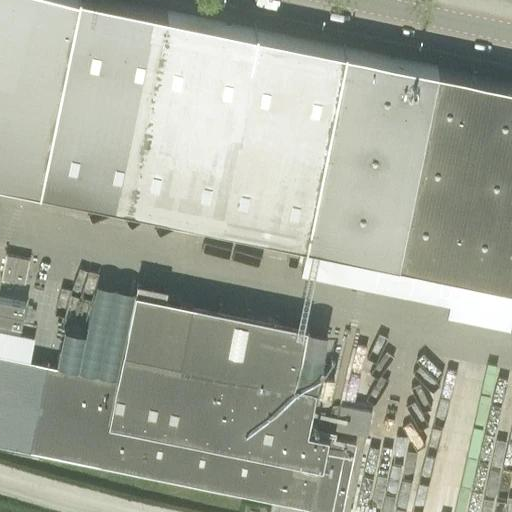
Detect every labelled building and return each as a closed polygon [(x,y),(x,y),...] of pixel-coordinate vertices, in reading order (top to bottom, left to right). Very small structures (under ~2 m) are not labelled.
[(70,0),(0,0),(0,167),(35,175),(70,0)] [(344,38),(163,0),(70,0),(35,175),(303,230),(344,38)] [(343,48),(303,241),(511,283),(511,296),(511,299),(511,82),(344,48),(344,46),(343,46),(343,48)] [(0,353),(0,443),(335,511),(339,511),(343,493),(354,441),(337,437),(323,434),(310,432),(305,431),(314,388),(292,384),(304,326),(190,302),(163,297),(165,287),(135,281),(133,290),(115,377),(55,365),(26,359),(0,353)] [(63,324),(55,365),(115,377),(133,290),(95,283),(86,328),(63,324)] [(0,297),(0,320),(19,325),(23,303),(0,297)] [(0,331),(0,353),(26,359),(31,337),(0,331)] [(371,404),(339,397),(334,425),(365,431),(371,404)]
